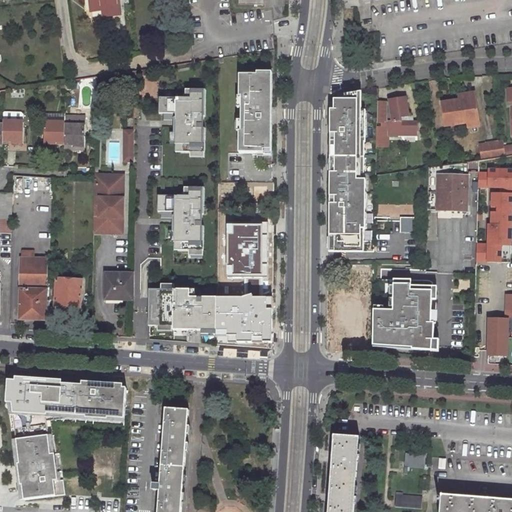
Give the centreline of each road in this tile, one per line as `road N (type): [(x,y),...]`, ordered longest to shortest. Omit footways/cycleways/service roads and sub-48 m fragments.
road 1 (residential): [(62,0),(80,69),(192,53),(232,33),(301,29)]
road 2 (residential): [(287,369),(0,348)]
road 3 (residential): [(314,370),(319,83)]
road 4 (residential): [(292,86),(287,369)]
road 5 (residential): [(511,384),(314,370)]
road 6 (residential): [(319,83),(511,62)]
road 7 (residential): [(287,369),(277,511)]
road 8 (residential): [(304,511),(314,370)]
